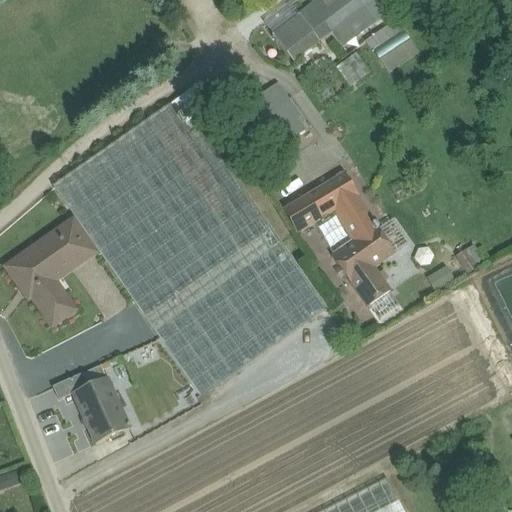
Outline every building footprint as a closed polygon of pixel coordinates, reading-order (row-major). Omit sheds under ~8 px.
[(339,0),(281,44),(294,60),(334,30),(342,40),(372,18),(364,7),(372,0),(339,0)] [(399,19),(366,38),(385,73),(419,55),(399,19)] [(351,87),(368,73),(353,55),(336,69),(351,87)] [(215,118),(197,92),(197,93),(194,89),(172,104),(180,115),(177,117),(182,125),(184,124),(191,135),(200,128),(215,118)] [(274,89),(254,103),(273,129),(292,115),(274,89)] [(273,129),(254,103),(235,116),(249,136),(242,141),(257,163),(264,158),(272,170),(292,156),(273,129)] [(180,115),(172,104),(53,187),(200,398),(328,311),(200,128),(191,135),(184,124),(182,125),(177,117),(180,115)] [(344,175),(287,209),(301,233),(334,213),(353,243),(331,258),(368,309),(391,293),(374,270),(394,255),(378,232),(379,231),(374,224),(344,175)] [(94,254),(72,223),(54,236),(76,267),(94,254)] [(54,236),(20,260),(21,262),(7,271),(18,287),(22,284),(52,328),(74,312),(54,283),(76,267),(54,236)] [(128,427),(101,367),(80,376),(86,389),(74,395),(96,446),(129,431),(129,430),(130,429),(129,427),(128,427)] [(80,376),(52,388),(59,402),(74,395),(86,389),(80,376)] [(402,511),(386,480),(323,511),(402,511)]
